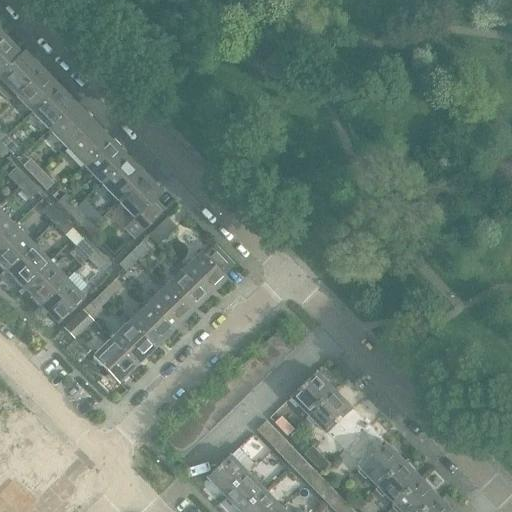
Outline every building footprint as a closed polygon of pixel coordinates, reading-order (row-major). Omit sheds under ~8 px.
[(0,39),(0,73),(20,54),(3,36),(0,39)] [(20,54),(0,73),(0,80),(14,95),(41,69),(23,51),(20,54)] [(58,87),(41,69),(14,95),(31,113),(58,87)] [(75,105),(58,87),(31,113),(49,131),(75,105)] [(66,149),(91,124),(93,123),(75,105),(49,131),(66,149)] [(82,167),(83,166),(109,142),(91,124),(66,149),(65,149),(82,167)] [(6,137),(0,143),(8,152),(11,155),(18,149),(19,148),(7,136),(6,137)] [(83,166),(101,184),(127,158),(110,140),(109,142),(83,166)] [(127,158),(101,184),(118,202),(144,176),(127,158)] [(30,160),(22,167),(23,167),(34,179),(41,173),(42,172),(30,160)] [(13,170),(6,176),(8,177),(18,188),(25,182),(25,181),(14,169),(13,170)] [(41,173),(34,179),(46,191),(53,184),(42,172),(41,173)] [(134,239),(163,211),(162,210),(160,212),(152,204),(162,194),(144,176),(118,202),(135,220),(125,230),(134,239)] [(25,182),(18,188),(29,199),(30,200),(36,194),(37,193),(25,181),(25,182)] [(64,195),(57,202),(69,214),(75,208),(76,207),(64,195)] [(48,205),(41,212),(42,213),(53,224),(59,217),(60,217),(48,205)] [(75,208),(69,214),(69,215),(81,226),(87,220),(88,219),(76,208),(76,207),(75,208)] [(0,240),(13,228),(0,214),(0,240)] [(59,217),(53,224),(65,236),(71,229),(72,229),(60,217),(59,217)] [(157,246),(176,229),(167,219),(148,236),(157,246)] [(0,267),(4,272),(31,246),(13,228),(0,240),(0,267)] [(75,248),(68,254),(70,255),(80,266),(87,259),(94,253),(95,252),(83,240),(82,241),(76,247),(75,248)] [(142,242),(130,254),(137,261),(150,250),(142,242)] [(181,270),(207,298),(226,279),(222,276),(233,265),(214,245),(203,256),(199,253),(181,270)] [(22,290),(48,264),(31,246),(4,272),(22,290)] [(94,253),(87,259),(88,260),(99,271),(106,265),(106,264),(95,252),(94,253)] [(130,254),(118,265),(122,269),(125,273),(127,271),(137,261),(130,254)] [(39,308),(66,281),(48,264),(22,290),(39,308)] [(173,278),(163,288),(189,315),(207,298),(181,270),(177,266),(169,273),(173,278)] [(39,308),(57,326),(84,299),(78,293),(85,286),(74,274),(66,281),(39,308)] [(112,282),(100,294),(101,294),(107,301),(118,290),(119,289),(113,283),(112,282)] [(145,305),(171,333),(189,315),(163,288),(145,305)] [(100,294),(88,305),(89,306),(95,312),(106,301),(107,301),(101,294),(100,294)] [(145,305),(127,323),(153,350),(171,333),(145,305)] [(81,311),(63,329),(64,329),(72,338),(91,321),(91,320),(83,311),(82,311),(81,311)] [(127,323),(109,340),(135,367),(153,350),(127,323)] [(295,351),(278,334),(270,342),(286,359),(295,351)] [(118,384),(135,367),(109,340),(92,357),(118,384)] [(286,359),(270,342),(261,350),(278,367),(286,359)] [(278,367),(261,350),(252,359),(269,376),(278,367)] [(269,376),(252,359),(244,367),(261,384),(269,376)] [(261,384),(244,367),(235,375),(252,393),(261,384)] [(308,416),(334,391),(317,374),(291,399),(308,416)] [(252,393),(235,375),(227,384),(243,401),(252,393)] [(243,401),(227,384),(218,392),(235,409),(243,401)] [(325,434),(351,409),(334,391),(308,416),(325,434)] [(235,409),(218,392),(209,400),(226,418),(235,409)] [(226,418),(209,400),(201,409),(218,426),(226,418)] [(218,426),(201,409),(192,417),(209,434),(218,426)] [(343,453),(369,428),(351,409),(325,434),(343,453)] [(209,434),(192,417),(184,425),(200,443),(209,434)] [(267,422),(257,431),(266,441),(276,431),(267,422)] [(200,443),(184,425),(175,434),(192,451),(200,443)] [(361,470),(386,445),(369,428),(343,453),(361,470)] [(276,431),(266,441),(274,449),(284,439),(276,431)] [(10,433),(0,442),(0,453),(22,476),(38,461),(10,433)] [(192,451),(175,434),(167,442),(183,459),(192,451)] [(284,439),(274,449),(284,459),(293,449),(284,439)] [(379,489),(404,464),(386,445),(361,470),(379,489)] [(226,497),(248,475),(257,466),(239,448),(207,479),(226,497)] [(293,449),(284,459),(291,467),(301,457),(293,449)] [(0,453),(0,484),(7,491),(22,476),(0,453)] [(301,457),(291,467),(301,477),(311,467),(301,457)] [(396,507),(421,481),(404,464),(379,489),(396,507)] [(311,467),(301,477),(310,485),(320,476),(311,467)] [(239,511),(244,511),(265,492),(248,475),(226,497),(239,511)] [(320,476),(310,485),(318,494),(328,485),(320,476)] [(401,511),(424,511),(438,498),(421,481),(396,507),(401,511)] [(328,485),(318,494),(327,503),(337,494),(328,485)] [(279,511),(282,510),(265,492),(244,511),(279,511)] [(337,494),(327,503),(335,511),(337,511),(346,503),(337,494)] [(451,511),(438,498),(424,511),(451,511)] [(354,511),(346,503),(337,511),(354,511)]
